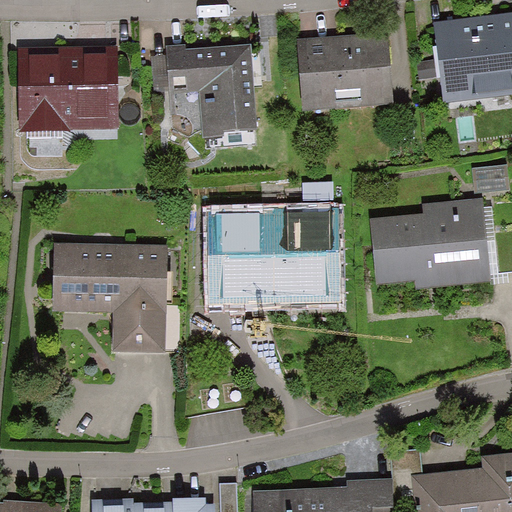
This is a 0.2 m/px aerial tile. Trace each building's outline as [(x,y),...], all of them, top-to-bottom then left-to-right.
[(511,18),(444,27),(452,96),(455,96),(454,88),(508,81),(510,94),(511,93),(511,18)] [(383,39),(305,44),(309,106),(387,101),(383,39)] [(189,51),(169,52),(172,105),(175,105),(174,91),(191,90),(190,84),(210,83),(211,99),(202,100),(204,133),(256,130),(251,47),(215,49),(216,59),(189,60),(189,51)] [(112,53),(26,54),(27,132),(30,132),(30,123),(59,123),(59,130),(66,130),(66,124),(110,123),(110,130),(113,130),(112,53)] [(379,220),(374,220),(379,283),(384,283),(384,276),(435,271),(435,279),(489,274),(489,269),(485,229),(483,201),(426,206),(427,219),(379,223),(379,220)] [(336,215),(213,217),(213,250),(220,250),(220,289),(246,289),(246,296),(257,296),(269,295),(297,295),(304,295),(304,287),(330,287),(329,249),(337,249),(336,215)] [(511,228),(494,230),(499,275),(511,273),(511,228)] [(136,251),(58,251),(58,252),(62,252),(62,275),(57,275),(56,309),(94,310),(94,304),(110,304),(109,314),(116,328),(124,329),(124,346),(165,346),(165,304),(165,248),(136,248),(136,251)] [(181,303),(165,304),(165,346),(181,346),(181,303)] [(189,382),(185,417),(253,406),(249,378),(189,382)] [(422,449),(390,452),(393,483),(394,507),(420,506),(418,478),(426,478),(422,449)] [(426,478),(418,478),(420,506),(420,511),(511,511),(511,456),(489,459),(490,471),(426,478)] [(239,511),(239,483),(220,484),(220,511),(239,511)] [(324,493),(254,495),(254,511),(393,511),(394,507),(393,483),(324,485),(324,493)] [(135,504),(94,506),(94,511),(214,511),(207,511),(204,511),(204,500),(174,501),(174,509),(136,511),(135,504)]
